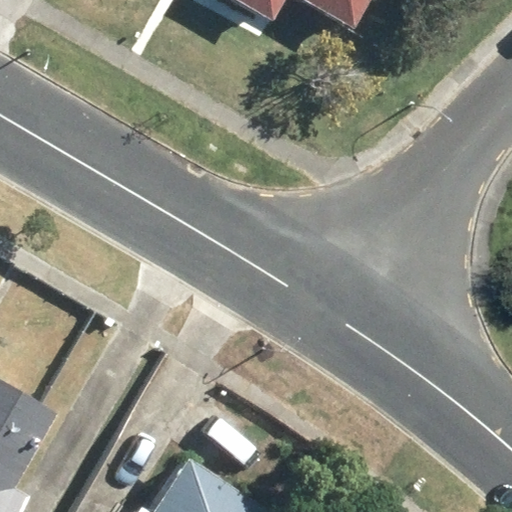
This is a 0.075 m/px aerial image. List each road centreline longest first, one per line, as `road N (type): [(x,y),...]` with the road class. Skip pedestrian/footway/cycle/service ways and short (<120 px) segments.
road 1 (residential): [(321,309),(0,119)]
road 2 (residential): [(511,114),(321,309)]
road 3 (residential): [(511,453),(446,394),(321,309)]
